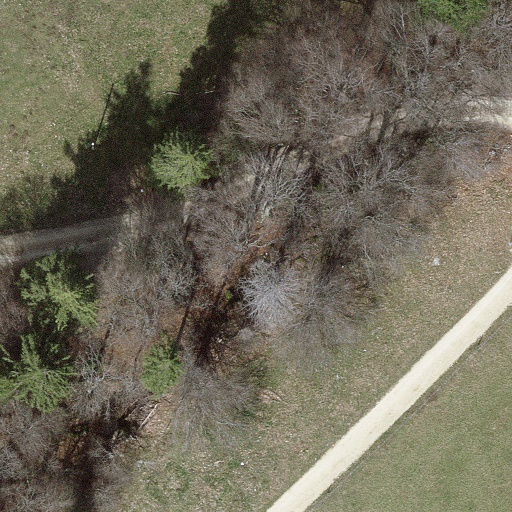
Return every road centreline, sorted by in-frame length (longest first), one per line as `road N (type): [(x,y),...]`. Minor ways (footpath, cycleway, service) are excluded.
road 1 (track): [(0,252),(175,227),(511,149)]
road 2 (track): [(511,280),(282,511)]
